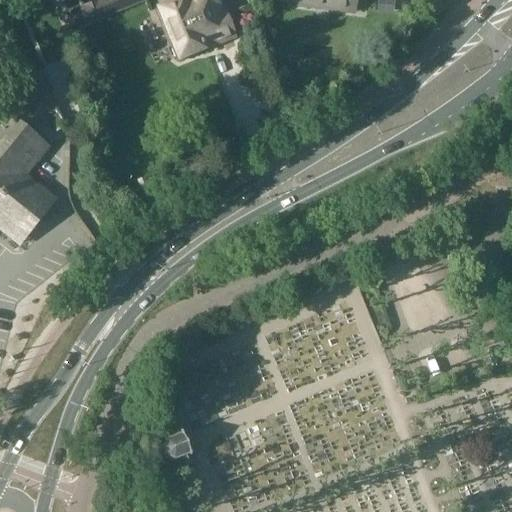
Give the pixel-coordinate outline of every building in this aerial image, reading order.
[(146,1),(145,0),(64,0),(76,30),(146,1)] [(234,40),(223,13),(225,12),(220,0),(181,0),(157,10),(178,62),(234,40)] [(292,0),(293,2),(353,10),(353,0),(292,0)] [(249,6),(236,11),(241,24),(254,18),(249,6)] [(0,234),(19,249),(57,201),(27,177),(49,149),(2,110),(0,112),(0,234)] [(164,176),(170,185),(174,193),(211,171),(207,163),(201,154),(164,176)] [(182,426),(161,435),(175,468),(197,459),(182,426)] [(155,497),(141,503),(145,511),(151,511),(160,508),(155,497)]
